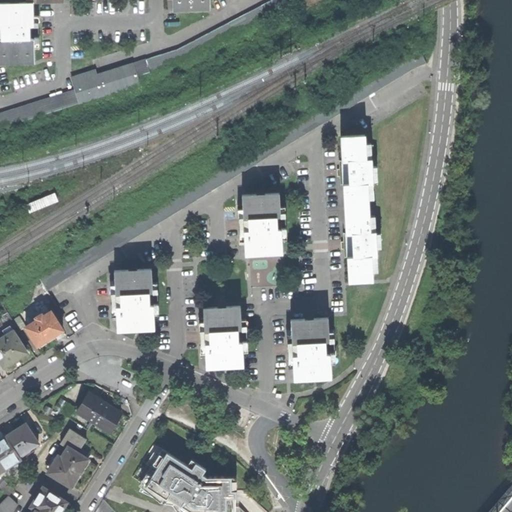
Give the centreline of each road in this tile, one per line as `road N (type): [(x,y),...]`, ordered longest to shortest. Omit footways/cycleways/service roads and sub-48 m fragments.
road 1 (residential): [(449,0),(431,199),(402,294),(339,438)]
road 2 (residential): [(0,405),(97,348),(171,369)]
road 3 (residential): [(171,369),(339,438)]
road 4 (residential): [(83,511),(171,369)]
